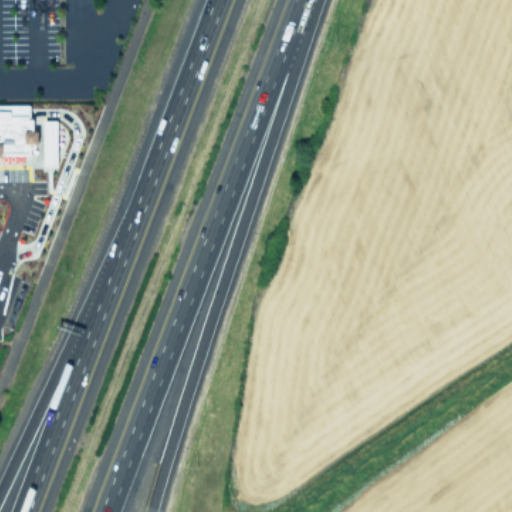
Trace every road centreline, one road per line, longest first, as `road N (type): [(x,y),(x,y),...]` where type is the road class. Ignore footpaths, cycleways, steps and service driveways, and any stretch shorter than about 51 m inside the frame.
road 1 (motorway): [(103,511),(298,0)]
road 2 (motorway): [(147,511),(311,0)]
road 3 (motorway): [(128,234),(22,511)]
road 4 (motorway): [(128,234),(0,485)]
road 5 (motorway): [(217,0),(128,234)]
